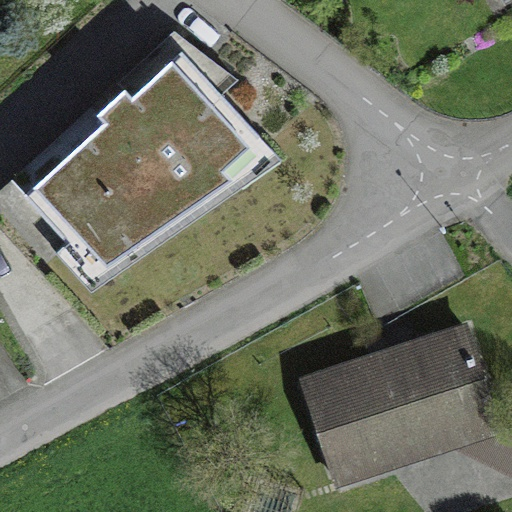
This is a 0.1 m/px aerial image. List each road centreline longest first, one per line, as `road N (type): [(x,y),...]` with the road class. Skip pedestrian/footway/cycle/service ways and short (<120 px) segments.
road 1 (residential): [(0,440),(465,178)]
road 2 (residential): [(252,0),(465,178)]
